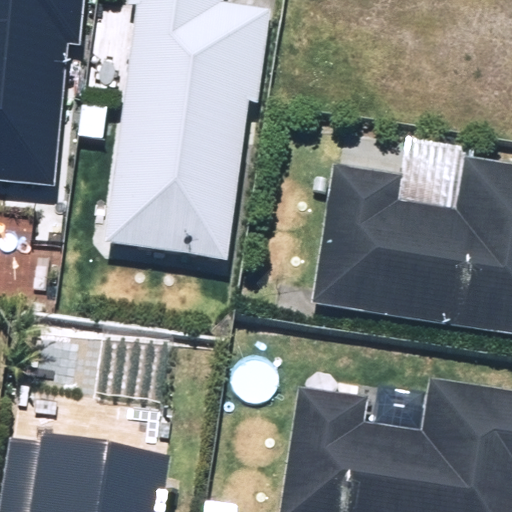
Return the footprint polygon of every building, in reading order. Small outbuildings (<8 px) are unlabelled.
[(0,0),(0,191),(58,195),(67,60),(83,60),(86,0),(0,0)] [(233,278),(269,21),(223,14),(224,0),(129,0),(128,13),(103,10),(85,143),(121,148),(105,260),(233,278)] [(325,180),(308,310),(511,336),(511,182),(463,176),(456,224),(396,216),(399,190),(325,180)] [(297,402),(280,511),(511,511),(511,409),(428,396),(420,448),(359,439),(363,413),(297,402)] [(111,511),(121,465),(6,443),(0,477),(0,511),(111,511)]
